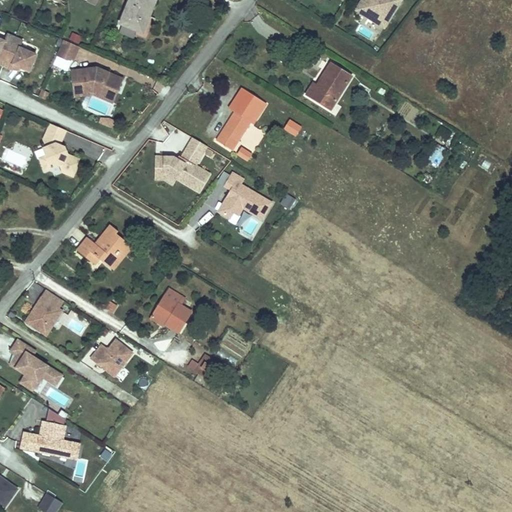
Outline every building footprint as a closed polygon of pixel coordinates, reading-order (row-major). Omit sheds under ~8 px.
[(148,17),(155,0),(129,0),(120,21),(122,22),(137,28),(135,33),(146,38),(154,20),(148,17)] [(397,0),(363,0),(362,2),(363,8),(360,8),(361,11),(362,14),(364,16),(365,17),(364,18),(377,26),(384,16),(391,20),(399,6),(397,0)] [(362,2),(356,13),(364,18),(365,17),(364,16),(362,14),(361,11),(360,8),(363,8),(362,2)] [(391,20),(384,16),(377,26),(384,30),(391,20)] [(135,33),(137,28),(122,22),(119,29),(133,35),(134,35),(135,33)] [(83,38),(73,32),(69,39),(79,45),(83,38)] [(0,66),(2,68),(14,39),(6,36),(3,43),(0,41),(0,66)] [(14,39),(2,68),(10,71),(12,66),(19,69),(29,73),(36,56),(19,49),(22,42),(14,39)] [(77,49),(62,43),(56,57),(67,62),(72,61),(77,49)] [(97,68),(72,71),(75,93),(93,90),(107,96),(110,89),(117,92),(122,79),(102,70),(102,72),(97,70),(97,68)] [(315,89),(308,100),(330,113),(351,80),(332,70),(319,91),(315,89)] [(110,89),(107,96),(93,90),(75,93),(75,95),(93,93),(112,102),(117,92),(110,89)] [(46,102),(49,95),(42,91),(39,99),(46,102)] [(265,106),(241,91),(227,111),(233,115),(227,125),(229,126),(218,143),(233,153),(251,125),(252,126),(265,106)] [(101,118),(99,123),(113,129),(115,125),(101,118)] [(49,126),(43,142),(45,150),(42,151),(45,159),(38,161),(44,174),(59,168),(62,175),(72,180),(76,171),(75,170),(78,162),(66,157),(64,156),(61,149),(59,148),(65,133),(49,126)] [(256,149),(264,132),(253,126),(244,143),(256,149)] [(448,143),(452,130),(440,126),(436,139),(448,143)] [(295,145),(301,137),(290,130),(285,139),(295,145)] [(173,160),(155,159),(155,175),(165,175),(176,182),(198,195),(209,177),(195,169),(206,150),(192,141),(178,159),(181,160),(184,163),(182,165),(176,162),(173,160)] [(437,168),(447,150),(438,145),(428,163),(437,168)] [(248,163),(252,157),(242,150),(238,156),(248,163)] [(165,175),(155,175),(155,182),(163,183),(172,188),(176,182),(165,175)] [(225,203),(218,215),(229,221),(233,215),(238,218),(243,211),(261,222),(271,206),(240,188),(236,186),(239,181),(232,176),(224,189),(231,193),(227,199),(230,201),(227,205),(225,203)] [(286,192),(280,203),(291,209),(297,198),(286,192)] [(87,238),(76,250),(89,260),(93,256),(96,259),(110,270),(117,261),(113,258),(118,252),(123,255),(130,247),(112,232),(114,230),(109,226),(94,244),(87,238)] [(118,252),(113,258),(117,261),(123,255),(118,252)] [(168,289),(154,312),(168,322),(167,324),(179,331),(190,313),(181,307),(185,300),(168,289)] [(62,304),(45,293),(40,301),(41,302),(32,317),(30,316),(24,325),(45,339),(50,330),(61,314),(57,312),(62,304)] [(41,302),(40,301),(30,316),(32,317),(41,302)] [(102,301),(98,308),(104,311),(109,305),(102,301)] [(168,322),(154,312),(151,317),(165,326),(167,324),(168,322)] [(109,348),(102,343),(91,357),(98,362),(115,376),(133,352),(116,339),(109,348)] [(52,375),(38,365),(35,369),(27,364),(33,355),(17,344),(11,353),(15,356),(19,359),(17,362),(13,360),(8,368),(24,378),(19,386),(30,393),(39,379),(46,384),(52,375)] [(203,350),(191,368),(209,381),(221,363),(203,350)] [(57,391),(63,382),(52,375),(46,384),(57,391)] [(50,410),(47,422),(63,426),(65,419),(50,410)] [(40,437),(24,434),(22,448),(34,451),(34,449),(42,451),(41,456),(50,458),(51,454),(72,458),(75,444),(63,442),(66,426),(63,426),(47,422),(43,421),(40,434),(46,435),(45,438),(40,437)] [(14,450),(17,441),(5,438),(3,447),(14,450)] [(111,454),(105,450),(101,457),(106,460),(111,454)] [(0,507),(4,510),(16,493),(3,483),(1,485),(0,484),(0,507)] [(55,511),(62,503),(47,493),(37,507),(44,511),(55,511)]
